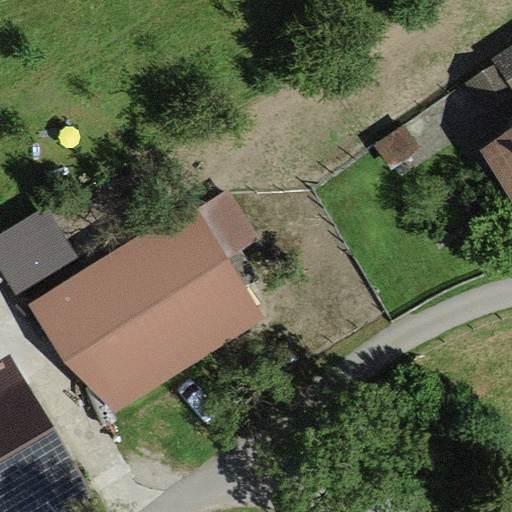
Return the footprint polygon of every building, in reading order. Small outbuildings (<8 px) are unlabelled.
[(499,64),(465,86),(485,115),(511,97),(511,43),(494,56),(499,64)] [(406,125),(377,145),(395,170),(424,150),(406,125)] [(511,133),(480,153),(511,204),(511,133)] [(83,272),(30,304),(68,363),(116,411),(267,321),(226,256),(258,237),(231,191),(200,211),(194,204),(83,272)] [(83,272),(45,210),(0,238),(0,267),(25,307),(30,304),(83,272)] [(0,511),(67,511),(97,495),(13,354),(0,361),(0,511)]
